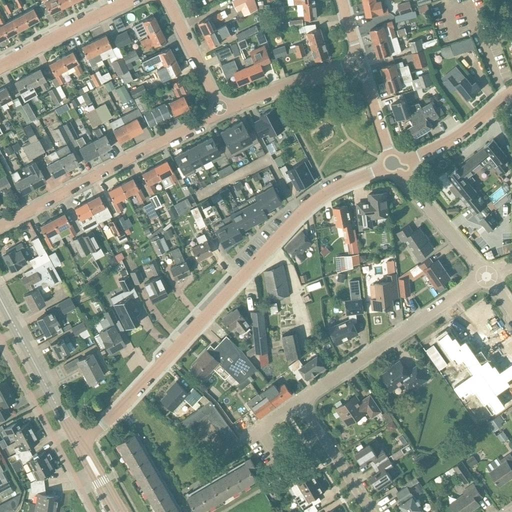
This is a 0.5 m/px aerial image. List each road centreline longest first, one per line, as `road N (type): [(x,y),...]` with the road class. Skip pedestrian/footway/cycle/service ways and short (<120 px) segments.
road 1 (residential): [(77,440),(119,409),(315,201),(396,164)]
road 2 (residential): [(0,226),(223,113)]
road 3 (residential): [(303,404),(486,274)]
road 4 (tertiary): [(77,440),(0,297)]
road 5 (residential): [(0,67),(134,0)]
road 6 (residential): [(190,437),(208,425),(230,456),(303,404)]
road 7 (residential): [(223,113),(358,60)]
road 8 (unclassified): [(486,274),(396,164)]
road 9 (residential): [(396,164),(459,136),(511,94)]
road 10 (residential): [(371,511),(303,404)]
road 11 (residential): [(223,113),(169,0)]
road 12 (unknown): [(433,8),(447,28),(479,30),(511,89)]
